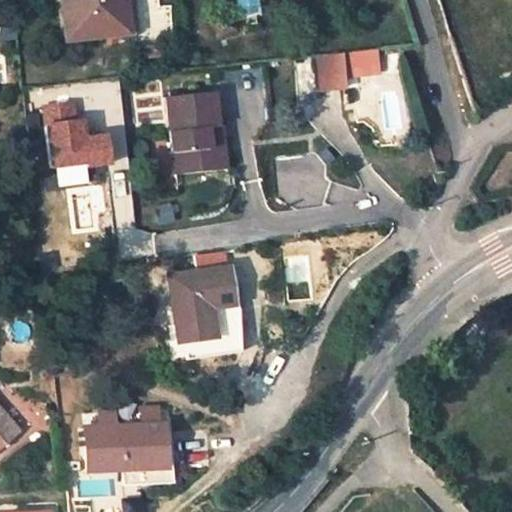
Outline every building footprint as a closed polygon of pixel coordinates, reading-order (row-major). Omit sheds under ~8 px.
[(59,0),(65,40),(110,35),(110,41),(125,39),(121,1),(116,2),(115,0),(59,0)] [(121,1),(125,39),(130,38),(132,37),(134,36),(134,34),(135,32),(135,30),(131,0),(115,0),(116,2),(121,1)] [(255,18),(254,0),(233,0),(234,18),(255,18)] [(170,6),(145,8),(147,39),(171,38),(170,6)] [(231,30),(226,16),(211,21),(217,36),(231,30)] [(160,57),(160,47),(140,48),(141,58),(160,57)] [(356,52),(358,67),(377,64),(375,50),(356,52)] [(352,67),(358,67),(356,52),(340,53),(342,68),(352,67)] [(342,68),(340,53),(315,56),(319,91),(354,87),(352,67),(342,68)] [(210,172),(205,128),(216,127),(212,93),(165,98),(173,176),(210,172)] [(80,121),(74,122),(72,103),(42,106),(49,167),(84,163),(85,167),(106,164),(103,136),(82,139),(80,121)] [(223,170),(219,127),(216,127),(205,128),(210,172),(223,170)] [(173,221),(169,204),(154,208),(158,224),(173,221)] [(227,267),(167,276),(176,344),(183,343),(185,360),(239,353),(238,310),(236,307),(234,306),(232,305),(227,267)] [(307,318),(306,302),(288,304),(289,320),(307,318)] [(139,427),(157,426),(156,409),(139,409),(139,427)] [(97,428),(114,427),(113,413),(97,414),(97,428)] [(145,469),(164,469),(162,433),(169,432),(168,418),(162,418),(163,426),(157,426),(139,427),(114,427),(97,428),(83,429),(84,471),(119,470),(120,485),(144,485),(143,478),(145,478),(145,469)] [(0,441),(9,433),(0,422),(0,441)] [(162,433),(164,469),(145,469),(145,478),(143,478),(144,485),(171,483),(169,432),(162,433)] [(140,511),(140,498),(88,500),(88,511),(140,511)]
